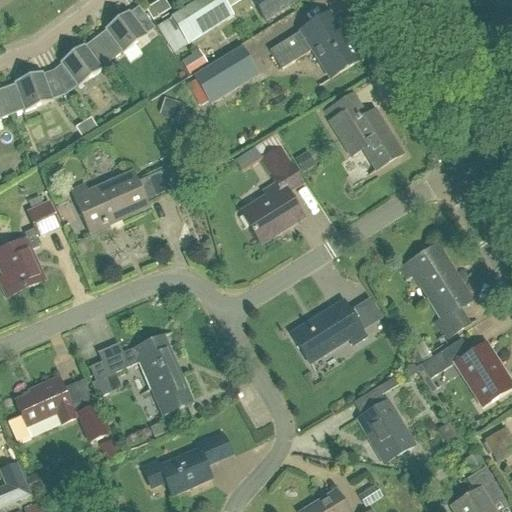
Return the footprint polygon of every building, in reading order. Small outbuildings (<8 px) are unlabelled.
[(232,15),(221,0),(197,0),(161,26),(177,49),(185,43),(187,46),(232,15)] [(283,0),(249,0),(250,2),(263,22),(270,18),(288,7),(283,0)] [(169,12),(162,1),(145,11),(151,22),(169,12)] [(95,42),(112,64),(122,56),(123,58),(148,39),(129,14),(104,33),(105,34),(95,42)] [(358,63),(327,15),(269,53),(280,70),(309,51),(329,82),(358,63)] [(112,64),(95,42),(85,50),(84,48),(59,67),(78,92),(103,73),(102,72),(112,64)] [(256,78),(240,51),(193,79),(209,106),(256,78)] [(205,66),(198,54),(182,64),(189,76),(205,66)] [(14,88),(2,93),(11,119),(23,115),(24,116),(53,105),(42,76),(13,87),(14,88)] [(0,123),(11,119),(2,93),(0,93),(0,125),(0,123)] [(367,119),(353,96),(325,113),(330,123),(329,124),(350,159),(362,151),(375,173),(400,158),(374,114),(367,119)] [(183,107),(164,101),(159,118),(177,124),(183,107)] [(96,131),(89,121),(75,130),(81,141),(96,131)] [(282,149),(275,138),(253,151),(274,186),(259,195),(263,202),(240,216),(259,247),(302,222),(284,193),(299,184),(279,150),(282,149)] [(158,204),(174,193),(160,174),(144,186),(158,204)] [(148,212),(133,177),(75,202),(90,237),(148,212)] [(42,207),(38,198),(27,203),(31,212),(25,214),(37,241),(60,230),(48,204),(42,207)] [(39,250),(34,238),(0,253),(0,274),(2,280),(0,280),(0,290),(5,301),(41,285),(35,271),(39,269),(32,253),(39,250)] [(470,307),(435,251),(400,274),(406,284),(413,279),(441,323),(433,328),(444,344),(468,329),(459,314),(470,307)] [(365,342),(343,305),(290,337),(308,366),(348,341),(353,349),(365,342)] [(191,407),(163,338),(87,370),(93,385),(90,386),(96,401),(111,395),(104,378),(137,364),(160,419),(191,407)] [(511,392),(511,390),(485,347),(459,364),(486,408),(511,392)] [(455,366),(446,352),(419,368),(428,383),(455,366)] [(73,417),(58,381),(35,390),(37,394),(14,403),(20,419),(8,424),(17,446),(29,441),(25,431),(55,419),(59,429),(77,421),(87,445),(106,438),(94,408),(73,417)] [(413,451),(386,405),(359,421),(386,467),(413,451)] [(511,450),(511,442),(505,430),(483,443),(493,461),(511,450)] [(219,464),(209,442),(195,448),(197,453),(159,470),(156,464),(142,471),(149,488),(163,481),(172,500),(211,483),(205,470),(219,464)] [(14,470),(0,476),(0,477),(12,506),(27,500),(14,470)] [(503,504),(484,472),(467,482),(475,496),(451,511),(490,511),(491,511),(503,504)] [(377,488),(363,499),(370,508),(384,498),(377,488)] [(346,511),(336,494),(306,511),(346,511)]
